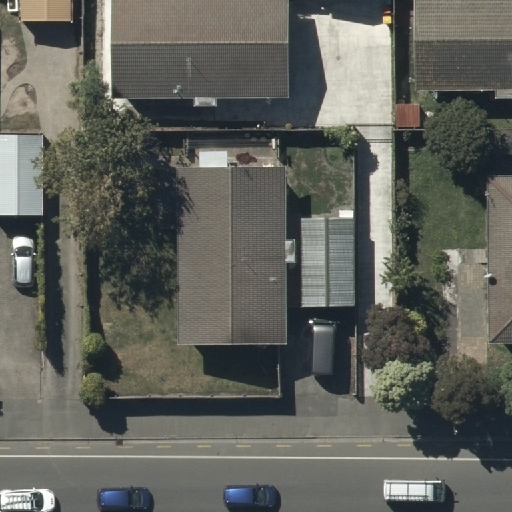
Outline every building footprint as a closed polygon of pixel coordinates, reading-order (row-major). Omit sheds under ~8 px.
[(68,29),(68,0),(16,0),(16,29),(68,29)] [(112,109),(195,108),(195,116),(219,116),(219,108),(291,107),(289,0),(138,0),(111,0),(112,109)] [(511,0),(417,0),(416,98),(495,99),(495,109),(511,108),(511,0)] [(0,224),(40,224),(40,154),(0,154),(0,224)] [(286,176),(178,177),(179,356),(287,355),(286,176)] [(511,184),(490,184),(489,353),(511,353),(511,184)] [(355,224),(301,225),(301,315),(356,314),(355,224)]
